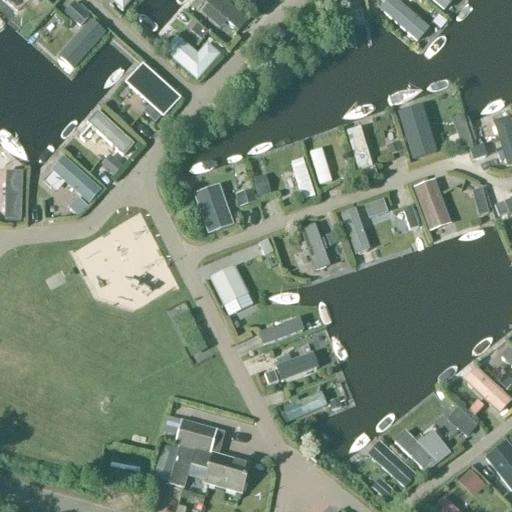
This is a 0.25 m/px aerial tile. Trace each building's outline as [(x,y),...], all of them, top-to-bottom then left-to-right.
[(134,0),(113,0),(111,3),(123,13),(134,0)] [(221,0),(211,0),(200,14),(219,31),(226,23),(236,32),(246,21),(221,0)] [(429,29),(394,0),(388,0),(379,12),(417,44),(429,29)] [(455,0),(428,0),(444,13),(455,0)] [(89,19),(74,5),(64,16),(79,30),(89,19)] [(105,34),(91,22),(57,59),(71,71),(105,34)] [(201,45),(209,36),(198,28),(191,37),(201,45)] [(197,55),(176,37),(168,46),(162,41),(156,48),(197,83),(220,57),(206,44),(197,55)] [(182,100),(143,67),(125,87),(149,108),(143,115),(156,125),(161,119),(164,121),(182,100)] [(423,109),(397,117),(413,164),(438,155),(423,109)] [(135,146),(98,113),(87,125),(124,158),(135,146)] [(511,129),(508,118),(492,123),(501,151),(496,153),(499,162),(504,161),(506,168),(511,165),(511,129)] [(359,130),(346,134),(359,172),(372,168),(359,130)] [(322,152),(310,155),(320,188),(332,184),(322,152)] [(101,192),(63,159),(51,173),(89,206),(101,192)] [(123,170),(110,159),(101,169),(114,180),(123,170)] [(303,161),(291,165),(304,201),(315,198),(303,161)] [(22,175),(6,175),(4,222),(21,223),(22,175)] [(265,177),(252,182),(258,198),(271,194),(265,177)] [(434,182),(413,190),(430,235),(451,226),(434,182)] [(219,187),(194,196),(207,235),(233,227),(219,187)] [(251,189),(236,194),(241,207),(256,202),(251,189)] [(88,211),(77,202),(68,212),(79,222),(88,211)] [(411,209),(402,212),(409,234),(418,231),(411,209)] [(355,210),(339,216),(354,258),(370,253),(355,210)] [(314,227),(300,232),(315,275),(330,270),(314,227)] [(252,307),(233,270),(209,282),(228,320),(252,307)] [(299,321),(258,337),(263,350),(304,335),(299,321)] [(511,354),(508,351),(499,361),(511,371),(511,354)] [(277,371),(275,372),(281,387),(318,373),(312,358),(291,366),(288,359),(275,365),(277,371)] [(511,404),(476,372),(463,386),(499,418),(511,404)] [(274,374),(264,377),(268,389),(278,385),(274,374)] [(291,408),(283,411),(289,425),(326,410),(321,396),(298,405),(295,399),(288,402),(291,408)] [(477,429),(457,411),(446,424),(466,442),(477,429)] [(178,450),(168,486),(183,490),(190,467),(207,472),(203,486),(241,496),(249,468),(211,457),(210,457),(216,433),(180,422),(173,448),(178,450)] [(419,437),(412,443),(405,435),(394,446),(426,479),(437,468),(450,458),(432,435),(422,442),(419,437)] [(511,453),(505,445),(483,462),(511,498),(511,453)] [(415,479),(378,447),(367,459),(404,492),(415,479)] [(453,511),(442,502),(432,511),(453,511)]
